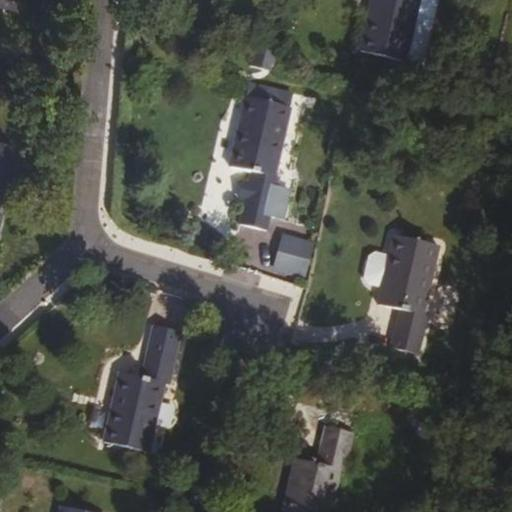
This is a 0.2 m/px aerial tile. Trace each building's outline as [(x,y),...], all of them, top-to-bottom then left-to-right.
[(0,0),(0,9),(14,13),(16,0),(0,0)] [(370,0),(359,53),(404,63),(417,0),(370,0)] [(417,0),(404,63),(422,67),(437,0),(417,0)] [(289,109),(245,99),(230,168),(251,173),(241,215),(270,222),(279,178),(274,178),(289,109)] [(0,194),(10,147),(0,144),(0,219),(1,217),(0,216),(0,194)] [(267,234),(270,222),(241,215),(239,228),(267,234)] [(438,247),(393,237),(377,306),(399,311),(390,349),(418,355),(427,316),(422,315),(438,247)] [(311,251),(284,244),(277,272),(303,279),(311,251)] [(103,442),(148,453),(165,384),(169,386),(182,333),(154,326),(141,379),(120,374),(103,442)] [(281,511),(329,511),(339,471),(344,472),(354,429),(357,416),(329,409),(326,423),(316,465),(295,460),(294,461),(281,511)]
